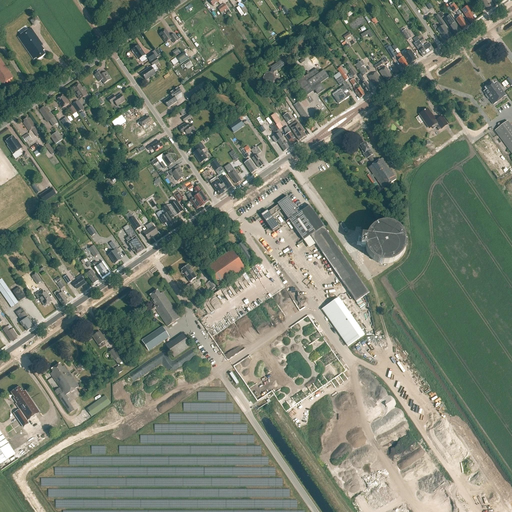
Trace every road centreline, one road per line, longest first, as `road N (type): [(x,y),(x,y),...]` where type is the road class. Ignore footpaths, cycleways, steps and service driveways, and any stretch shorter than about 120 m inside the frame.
road 1 (tertiary): [(217,205),(443,50)]
road 2 (tertiary): [(0,357),(217,205)]
road 3 (track): [(192,387),(77,437),(16,477),(37,511)]
road 4 (residential): [(217,205),(111,49)]
road 5 (unclassified): [(0,127),(111,49)]
